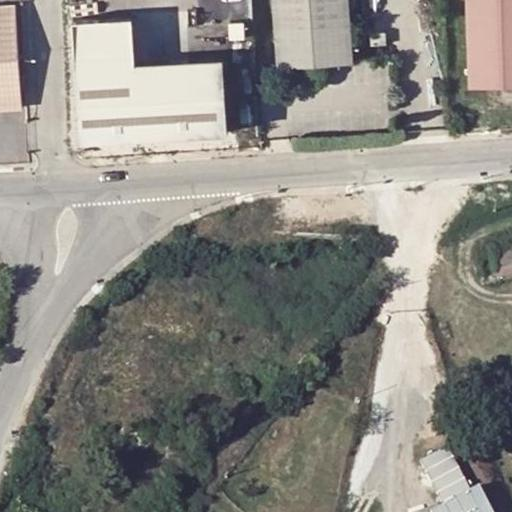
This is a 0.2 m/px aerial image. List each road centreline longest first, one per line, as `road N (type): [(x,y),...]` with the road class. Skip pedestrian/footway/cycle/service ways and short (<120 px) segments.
road 1 (unclassified): [(141,186),(511,159)]
road 2 (unclassified): [(38,338),(141,186)]
road 3 (unclassified): [(8,193),(38,338)]
road 4 (unclassified): [(8,193),(141,186)]
